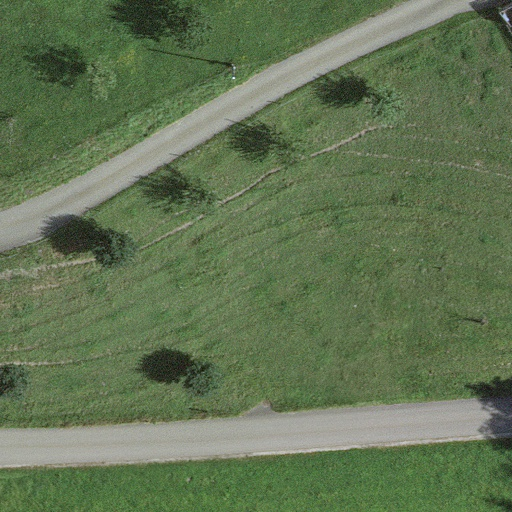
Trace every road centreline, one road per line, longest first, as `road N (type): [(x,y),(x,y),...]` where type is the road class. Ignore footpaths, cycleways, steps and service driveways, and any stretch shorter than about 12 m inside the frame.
road 1 (track): [(477,0),(325,77),(62,231),(0,251)]
road 2 (unclassified): [(511,415),(0,446)]
